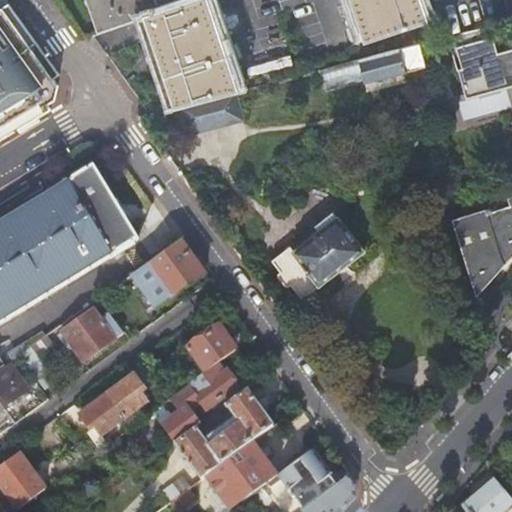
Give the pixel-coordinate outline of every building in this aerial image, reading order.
[(87,0),(96,26),(157,6),(155,0),(87,0)] [(206,0),(196,0),(144,18),(176,109),(180,108),(194,104),(235,93),(238,93),(206,0)] [(348,0),(363,45),(426,24),(418,0),(348,0)] [(8,4),(0,8),(0,139),(49,110),(46,105),(53,100),(56,86),(52,79),(58,75),(44,55),(39,47),(36,43),(14,12),(8,4)] [(511,49),(498,53),(491,26),(459,35),(462,47),(457,49),(462,70),(458,71),(465,100),(511,87),(511,49)] [(400,50),(408,73),(425,68),(420,45),(400,50)] [(359,61),(364,82),(364,84),(400,75),(402,81),(406,80),(405,75),(408,73),(400,50),(359,61)] [(359,61),(320,71),(326,93),(364,82),(359,61)] [(235,93),(194,104),(201,132),(243,121),(235,93)] [(194,104),(180,108),(187,135),(201,132),(194,104)] [(402,149),(417,145),(413,130),(399,134),(402,149)] [(453,220),(476,297),(511,257),(511,204),(493,210),(492,207),(453,220)] [(319,232),(337,219),(334,214),(316,227),(319,232)] [(319,232),(306,242),(305,243),(302,239),(273,261),(280,271),(278,275),(278,276),(280,280),(283,284),(284,286),(287,286),(290,285),(301,299),(364,252),(339,217),(337,219),(319,232)] [(302,236),(306,242),(319,232),(316,227),(315,226),(302,236)] [(193,260),(180,243),(132,277),(156,310),(205,276),(193,260)] [(114,340),(123,334),(109,316),(101,322),(93,311),(62,334),(83,363),(114,341),(114,340)] [(218,366),(236,353),(218,328),(189,349),(200,366),(203,370),(206,375),(218,366)] [(51,347),(46,339),(34,348),(39,355),(51,347)] [(206,375),(171,400),(164,406),(173,418),(161,427),(166,434),(179,424),(176,419),(199,401),(202,405),(207,412),(238,389),(227,373),(224,375),(218,366),(206,375)] [(0,373),(0,409),(1,411),(4,408),(27,392),(10,367),(0,373)] [(107,397),(124,421),(147,404),(141,396),(145,392),(135,376),(107,397)] [(273,428),(247,392),(225,408),(234,420),(239,426),(210,448),(205,441),(196,430),(175,446),(174,446),(188,465),(183,468),(186,472),(191,469),(201,481),(205,479),(253,443),(273,428)] [(101,438),(124,421),(107,397),(80,416),(90,431),(95,429),(101,438)] [(202,405),(199,401),(176,419),(179,424),(166,434),(175,446),(196,430),(202,426),(193,413),(202,405)] [(173,418),(164,406),(152,415),(161,427),(173,418)] [(52,435),(65,426),(60,417),(47,427),(52,435)] [(239,426),(234,420),(205,441),(210,448),(239,426)] [(96,441),(101,438),(95,429),(90,431),(90,432),(96,441)] [(278,477),(253,443),(205,479),(230,511),(231,511),(263,488),(278,477)] [(314,451),(278,477),(263,488),(281,511),(284,511),(287,511),(303,511),(335,488),(329,480),(332,476),(314,451)] [(5,511),(18,511),(45,492),(21,459),(0,473),(0,485),(12,503),(4,510),(5,511)] [(355,483),(351,476),(335,488),(303,511),(343,511),(355,499),(355,483)] [(171,503),(190,489),(183,480),(164,493),(171,503)] [(465,511),(506,511),(511,507),(511,502),(495,481),(462,508),(465,511)] [(77,511),(84,506),(78,499),(71,503),(77,511)]
